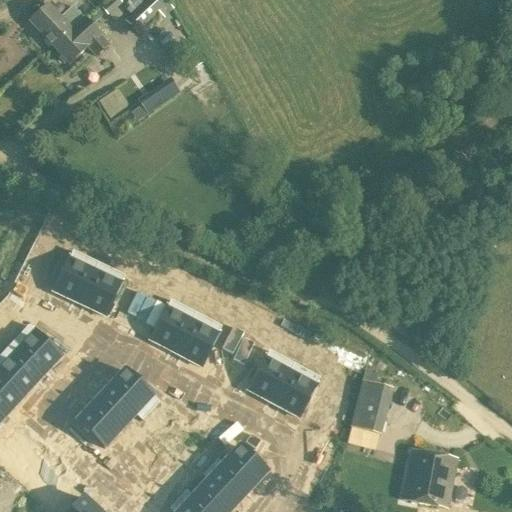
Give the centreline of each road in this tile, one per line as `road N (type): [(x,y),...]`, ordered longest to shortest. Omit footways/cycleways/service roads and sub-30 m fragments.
road 1 (unclassified): [(511,440),(334,303),(259,293),(0,164)]
road 2 (unknown): [(28,307),(306,449),(293,493),(275,511)]
road 3 (unknown): [(107,348),(39,426),(133,511)]
